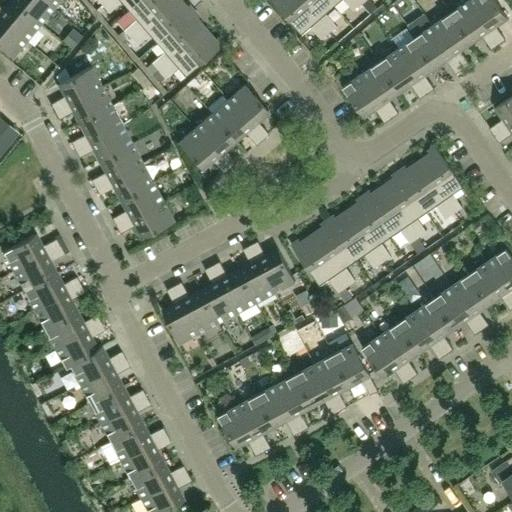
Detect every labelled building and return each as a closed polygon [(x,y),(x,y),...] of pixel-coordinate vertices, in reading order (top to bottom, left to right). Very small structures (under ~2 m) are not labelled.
[(54,6),(46,0),(13,0),(13,1),(40,23),(54,6)] [(128,11),(140,0),(106,0),(101,5),(102,5),(96,10),(102,17),(120,2),(128,11)] [(124,43),(173,0),(140,0),(128,11),(135,20),(117,35),(124,43)] [(192,13),(180,0),(173,0),(124,43),(131,50),(149,35),(155,42),(156,44),(192,13)] [(328,33),(300,0),(271,0),(301,35),(311,27),(321,39),(328,33)] [(335,6),(329,0),(300,0),(328,33),(337,26),(326,14),(335,6)] [(361,4),(357,0),(329,0),(335,6),(341,0),(344,0),(354,11),(361,4)] [(378,7),(371,0),(357,0),(361,4),(370,14),(378,7)] [(499,44),(469,0),(451,13),(471,41),(481,34),(491,49),(499,44)] [(507,17),(495,0),(468,0),(469,0),(499,44),(505,39),(495,25),(507,17)] [(40,23),(13,1),(4,11),(0,7),(0,19),(25,41),(40,23)] [(158,71),(206,30),(192,13),(156,44),(164,52),(152,63),(158,71)] [(471,41),(451,13),(433,25),(463,69),(470,64),(459,49),(471,41)] [(25,41),(0,19),(0,47),(11,57),(25,41)] [(463,69),(433,25),(415,37),(435,66),(445,59),(456,74),(463,69)] [(72,28),(62,40),(72,48),(82,35),(72,28)] [(177,68),(185,77),(220,46),(206,30),(158,71),(165,78),(177,68)] [(435,66),(415,37),(397,50),(427,93),(434,88),(424,73),(435,66)] [(427,93),(397,50),(379,62),(399,91),(410,83),(420,98),(427,93)] [(399,91),(379,62),(361,74),(391,118),(399,113),(388,98),(399,91)] [(54,111),(101,86),(90,66),(60,83),(66,95),(50,104),(54,111)] [(391,118),(361,74),(343,87),(363,116),(374,108),(385,123),(391,118)] [(267,111),(244,85),(228,99),(262,139),(268,134),(257,120),(267,111)] [(80,121),(111,105),(101,86),(54,111),(58,119),(74,110),(80,121)] [(188,92),(175,100),(185,116),(198,109),(188,92)] [(494,134),(511,122),(511,95),(497,106),(504,118),(490,128),(494,134)] [(262,139),(228,99),(211,113),(234,140),(244,131),(255,145),(262,139)] [(75,149),(121,124),(111,105),(80,121),(87,133),(71,142),(75,149)] [(234,140),(211,113),(194,128),(229,168),(236,162),(224,148),(234,140)] [(511,122),(494,134),(499,142),(511,133),(511,122)] [(0,123),(0,161),(19,140),(0,123)] [(101,160),(132,143),(121,124),(75,149),(79,157),(95,148),(101,160)] [(229,168),(194,128),(178,142),(200,169),(211,160),(223,173),(229,168)] [(95,188),(142,163),(132,143),(101,160),(107,171),(91,180),(95,188)] [(463,187),(437,148),(419,161),(454,212),(462,207),(453,194),(463,187)] [(454,212),(419,161),(401,173),(427,212),(436,205),(445,218),(454,212)] [(122,198),(152,182),(142,163),(95,188),(99,195),(115,187),(122,198)] [(427,212),(401,173),(383,185),(418,237),(426,231),(417,218),(427,212)] [(116,226),(163,201),(152,182),(122,198),(127,210),(112,218),(116,226)] [(418,237),(383,185),(365,198),(391,236),(401,230),(410,243),(418,237)] [(391,236),(365,198),(347,210),(382,262),(391,256),(382,243),(391,236)] [(142,237),(173,221),(163,201),(116,226),(120,233),(136,225),(142,237)] [(382,262),(347,210),(329,222),(355,261),(365,254),(374,267),(382,262)] [(355,261),(329,222),(311,235),(346,287),(355,280),(346,267),(355,261)] [(13,271),(60,246),(56,239),(40,247),(33,235),(3,251),(13,271)] [(346,287),(311,235),(293,247),(319,286),(330,279),(339,292),(346,287)] [(418,237),(410,243),(418,253),(426,248),(418,237)] [(295,281),(279,250),(267,257),(258,241),(251,245),(276,291),(295,281)] [(276,291),(251,245),(243,249),(251,265),(240,271),(257,302),(276,291)] [(54,273),(48,262),(64,254),(60,246),(13,271),(23,290),(54,273)] [(511,257),(506,248),(488,261),(511,295),(511,257)] [(257,302),(240,271),(228,277),(220,261),(212,265),(237,312),(257,302)] [(511,308),(511,295),(488,261),(470,273),(490,302),(500,295),(510,310),(511,308)] [(237,312),(212,265),(205,269),(213,285),(202,292),(218,322),(237,312)] [(34,309),(80,284),(76,277),(60,285),(54,273),(23,290),(34,309)] [(490,302),(470,273),(452,286),(482,329),(489,325),(479,310),(490,302)] [(218,322),(202,292),(190,298),(182,282),(174,286),(199,333),(218,322)] [(75,312),(69,300),(85,292),(80,284),(34,309),(44,329),(75,312)] [(199,333),(174,286),(167,290),(175,306),(163,312),(179,343),(199,333)] [(482,329),(452,286),(434,298),(454,327),(464,319),(475,334),(482,329)] [(306,290),(295,296),(302,307),(312,302),(306,290)] [(454,327),(434,298),(416,310),(446,354),(453,349),(443,334),(454,327)] [(313,303),(302,308),(306,315),(316,310),(313,303)] [(344,305),(337,310),(343,323),(351,317),(344,305)] [(446,354),(416,310),(398,323),(418,351),(429,344),(439,359),(446,354)] [(337,311),(320,312),(321,328),(338,327),(337,311)] [(54,348),(101,323),(97,315),(81,324),(75,312),(44,329),(54,348)] [(95,350),(89,339),(105,330),(101,323),(54,348),(65,367),(69,365),(95,350)] [(418,351),(398,323),(380,335),(410,379),(418,373),(407,359),(418,351)] [(269,326),(262,330),(267,339),(274,335),(269,326)] [(410,379),(380,335),(362,347),(382,376),(393,368),(404,383),(410,379)] [(370,374),(353,343),(334,353),(351,384),(362,378),(370,394),(378,390),(369,374),(370,374)] [(79,384),(126,359),(122,351),(106,360),(99,347),(95,350),(69,365),(79,384)] [(351,384),(334,353),(315,364),(340,410),(347,407),(338,391),(351,384)] [(120,387),(114,375),(130,366),(126,359),(79,384),(89,403),(120,387)] [(340,410),(315,364),(296,374),(312,405),(323,399),(332,415),(340,410)] [(312,405),(296,374),(276,384),(301,431),(309,427),(300,411),(312,405)] [(301,431),(276,384),(257,395),(273,425),(285,419),(294,435),(301,431)] [(100,422),(146,397),(142,389),(126,398),(120,387),(89,403),(100,422)] [(273,425),(257,395),(238,405),(263,452),(271,447),(262,431),(273,425)] [(141,425),(134,413),(150,404),(146,397),(100,422),(110,441),(141,425)] [(263,452),(238,405),(218,415),(235,446),(247,439),(256,455),(263,452)] [(120,460),(167,435),(162,427),(147,436),(141,425),(110,441),(120,460)] [(161,463),(155,451),(170,442),(167,435),(120,460),(130,480),(161,463)] [(511,456),(491,471),(500,484),(503,481),(511,494),(511,456)] [(141,499),(187,474),(183,465),(167,474),(161,463),(130,480),(141,499)] [(161,511),(182,501),(175,489),(191,480),(187,474),(141,499),(147,511),(161,511)] [(441,495),(452,511),(461,506),(450,489),(441,495)]
